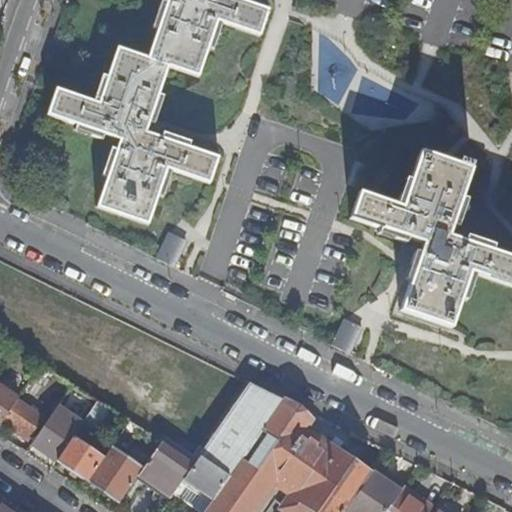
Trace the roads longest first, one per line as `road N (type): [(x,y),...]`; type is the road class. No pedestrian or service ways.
road 1 (residential): [(0,228),(511,481)]
road 2 (residential): [(40,0),(0,114)]
